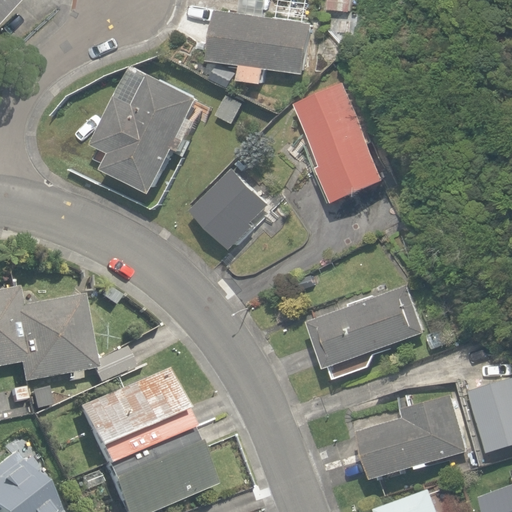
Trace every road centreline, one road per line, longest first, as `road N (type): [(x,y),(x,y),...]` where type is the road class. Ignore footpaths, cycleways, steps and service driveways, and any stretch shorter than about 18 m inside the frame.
road 1 (residential): [(302,511),(267,420),(209,313),(104,237),(53,212),(0,200)]
road 2 (residential): [(110,0),(27,87),(0,143)]
